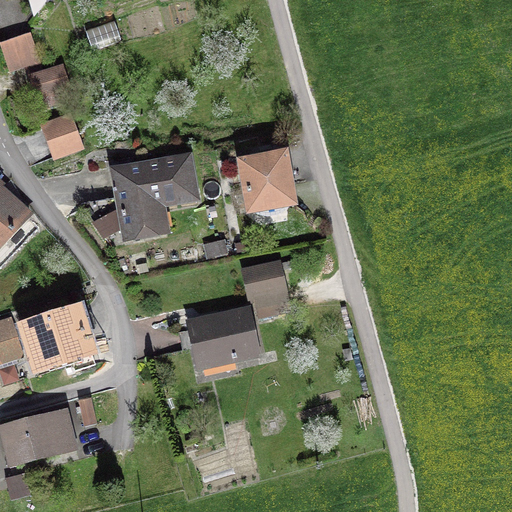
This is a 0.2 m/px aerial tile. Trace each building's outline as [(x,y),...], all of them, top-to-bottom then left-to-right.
[(29,0),(32,9),(37,12),(45,1),(47,3),(49,0),(52,2),(52,0),(29,0)] [(114,21),(85,31),(92,50),(121,40),(114,21)] [(30,37),(2,46),(10,70),(26,65),(37,97),(57,91),(50,71),(43,74),(30,37)] [(69,117),(44,127),(55,157),(80,148),(69,117)] [(285,154),(240,162),(249,211),(294,204),(285,154)] [(85,208),(109,243),(167,233),(163,205),(197,199),(189,158),(113,171),(118,202),(85,208)] [(0,248),(30,216),(0,190),(0,248)] [(252,298),(282,291),(276,266),(246,273),(252,298)] [(23,327),(36,370),(71,359),(74,372),(95,365),(78,310),(23,327)] [(189,324),(199,368),(258,355),(248,311),(189,324)] [(9,320),(0,322),(0,362),(20,356),(9,320)] [(91,399),(78,401),(84,427),(97,424),(91,399)] [(0,430),(9,464),(76,447),(67,413),(0,430)]
